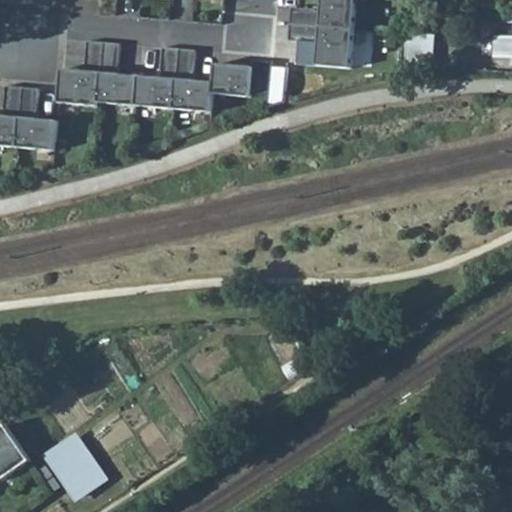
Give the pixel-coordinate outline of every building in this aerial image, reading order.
[(293,8),(292,27),(355,32),(358,0),(324,0),(324,12),(317,12),(315,10),(293,8)] [(355,32),(292,27),(290,46),(312,48),(314,47),(321,47),(319,66),(353,68),(355,32)] [(432,70),(434,35),(407,33),(406,36),(408,68),(432,70)] [(100,105),(105,44),(88,43),(86,64),(88,66),(87,73),(63,71),(60,104),(99,108),(100,105)] [(122,46),(105,44),(100,105),(137,107),(140,78),(118,75),(119,69),(121,68),(122,46)] [(163,80),(140,78),(137,107),(175,111),(181,50),(164,49),(162,71),(163,73),(163,80)] [(196,74),(198,52),(181,50),(175,111),(213,114),(215,94),(216,84),(194,82),(194,75),(196,74)] [(255,67),(218,65),(216,84),(215,94),(253,97),(253,95),(259,96),(271,92),(273,63),(255,61),(255,67)] [(24,87),(7,86),(6,108),(7,110),(7,117),(0,116),(0,146),(18,148),(24,87)] [(39,88),(24,87),(18,148),(55,151),(58,121),(36,119),(36,113),(38,111),(39,88)] [(0,428),(0,477),(2,480),(31,460),(6,424),(0,428)] [(66,435),(50,446),(77,485),(80,484),(84,488),(94,481),(91,476),(94,474),(66,435)]
